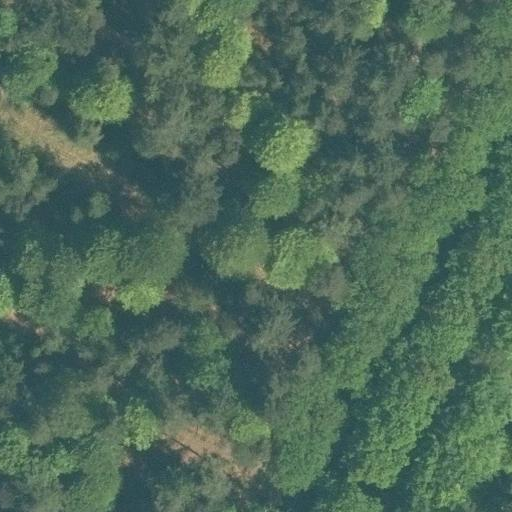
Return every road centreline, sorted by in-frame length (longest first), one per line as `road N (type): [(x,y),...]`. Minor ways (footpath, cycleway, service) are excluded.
road 1 (track): [(511,23),(244,511)]
road 2 (track): [(0,116),(373,325)]
road 3 (unclassified): [(511,261),(374,511)]
